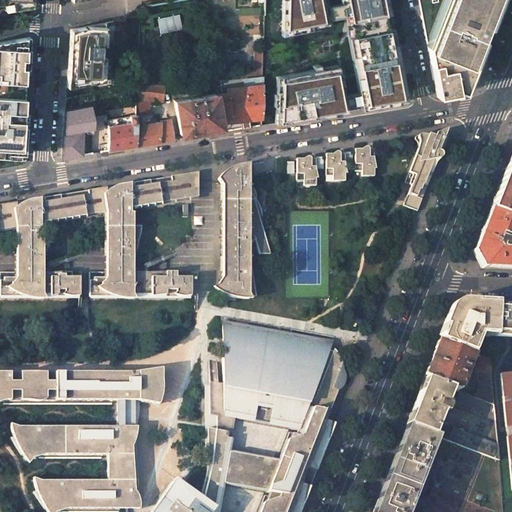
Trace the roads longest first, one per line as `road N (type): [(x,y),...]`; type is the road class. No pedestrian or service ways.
road 1 (residential): [(41,176),(424,113)]
road 2 (secondary): [(335,511),(427,280)]
road 3 (secondary): [(427,280),(492,102)]
road 4 (residential): [(50,22),(41,176)]
